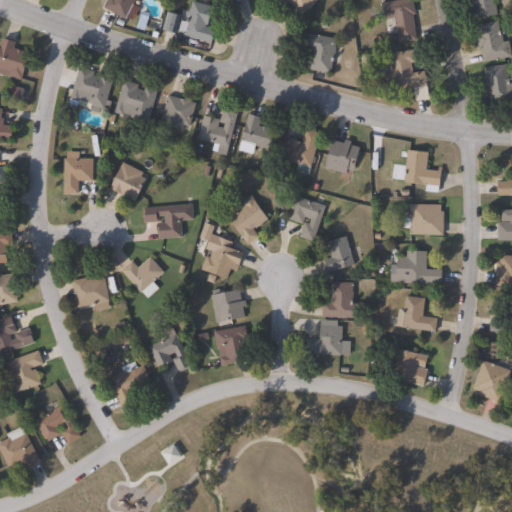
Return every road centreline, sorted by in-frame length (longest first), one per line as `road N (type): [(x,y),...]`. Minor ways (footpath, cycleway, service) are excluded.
road 1 (residential): [(511,441),(449,414),(383,399),(238,383),(0,507)]
road 2 (tertiary): [(511,133),(467,131),(274,89),(9,0)]
road 3 (residential): [(82,0),(46,131),(43,227),(66,331),(121,446)]
road 4 (residential): [(446,0),(471,199),(469,311),(449,414)]
